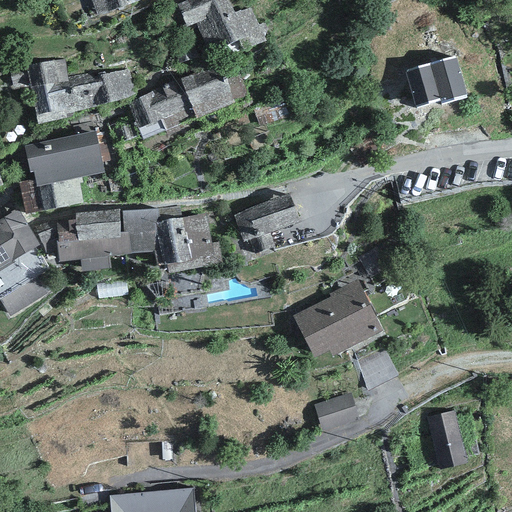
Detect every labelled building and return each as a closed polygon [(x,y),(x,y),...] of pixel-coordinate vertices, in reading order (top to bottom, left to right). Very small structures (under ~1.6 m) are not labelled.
[(93,0),(99,15),(138,0),(93,0)] [(226,0),(181,0),(191,22),(197,19),(207,40),(217,35),(222,47),(237,40),(241,49),(265,38),(251,9),(234,16),(226,0)] [(171,45),(180,67),(198,60),(190,38),(171,45)] [(407,70),(416,107),(439,101),(440,105),(467,98),(457,58),(407,70)] [(63,60),(25,68),(37,127),(121,105),(134,96),(129,70),(70,86),(63,60)] [(223,66),(131,106),(144,136),(164,128),(166,134),(180,129),(177,122),(247,92),(239,73),(228,77),(223,66)] [(130,118),(108,124),(114,147),(136,140),(130,118)] [(95,127),(25,143),(30,166),(33,166),(36,176),(20,180),(27,212),(84,199),(78,173),(104,167),(95,127)] [(293,196),(226,216),(238,254),(304,234),(293,196)] [(146,215),(47,223),(51,265),(150,257),(146,215)] [(205,219),(161,220),(161,266),(205,266),(205,219)] [(13,221),(0,227),(0,266),(29,252),(13,221)] [(46,270),(5,290),(14,308),(54,288),(46,270)] [(356,290),(293,318),(311,359),(374,331),(356,290)] [(313,404),(320,429),(357,418),(350,393),(313,404)] [(455,412),(421,419),(433,474),(467,467),(455,412)] [(195,511),(193,485),(110,493),(112,511),(195,511)]
